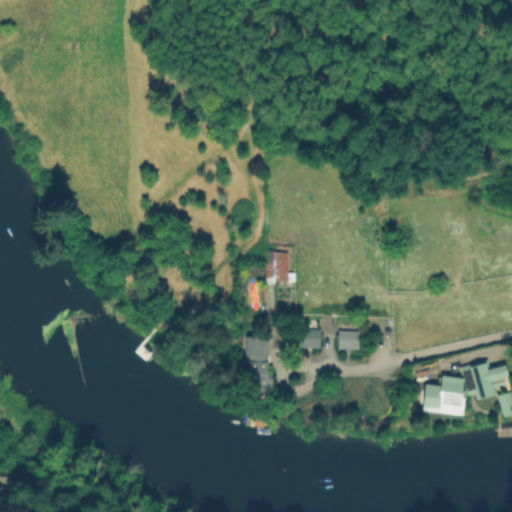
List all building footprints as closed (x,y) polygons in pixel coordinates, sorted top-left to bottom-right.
[(285,251),(262,251),(262,281),(292,281),(292,272),(285,272),(285,251)] [(297,328),(296,347),(317,348),(318,329),(297,328)] [(336,330),(335,348),(356,349),(356,330),(336,330)] [(243,337),(261,337),(261,351),(265,351),(265,374),(270,374),(270,386),(247,386),(247,355),(243,355),(243,337)] [(479,398),(471,368),(486,364),(488,370),(501,367),(506,383),(491,387),(494,394),(479,398)] [(422,409),(425,383),(441,385),(442,379),(464,381),(463,390),(466,390),(465,404),(441,401),(439,411),(422,409)] [(511,412),(511,407),(507,391),(494,395),(500,416),(511,412)] [(0,488),(11,489),(11,504),(0,503),(0,488)]
